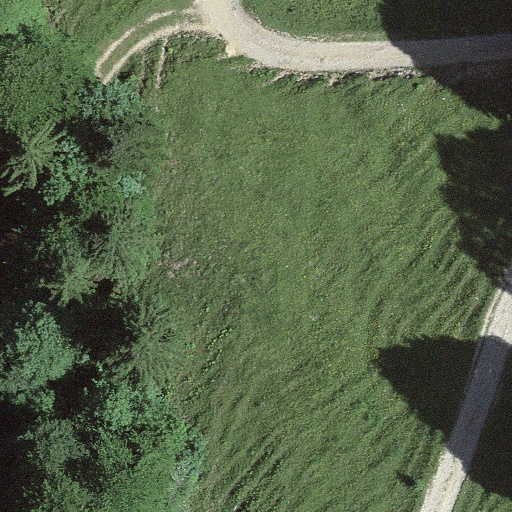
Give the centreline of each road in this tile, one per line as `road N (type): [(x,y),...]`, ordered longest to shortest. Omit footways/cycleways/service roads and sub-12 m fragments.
road 1 (track): [(511,43),(309,60),(263,48),(227,0)]
road 2 (track): [(432,511),(511,320)]
